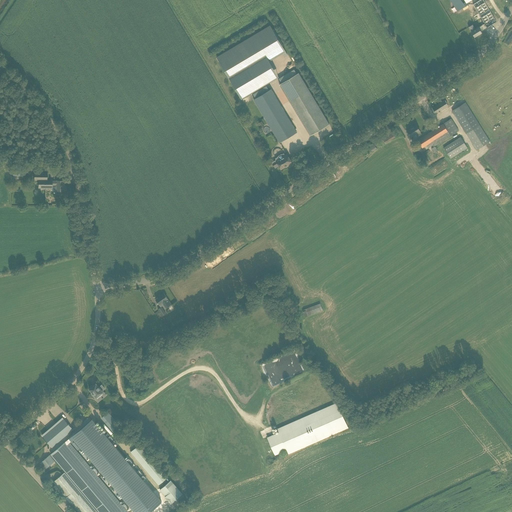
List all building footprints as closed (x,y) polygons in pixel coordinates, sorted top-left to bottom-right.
[(449,0),(457,12),(469,4),(466,0),(449,0)] [(496,22),(495,20),(498,19),(495,13),(493,15),(483,0),(480,0),(473,5),(484,23),(478,27),(475,29),(473,25),(468,27),(474,37),(482,32),(481,31),(487,27),(487,28),(496,22)] [(271,26),(217,58),(229,78),(266,56),(269,61),(282,53),(285,51),(286,51),(271,26)] [(279,84),(310,135),(329,124),(298,73),(279,84)] [(297,132),(271,89),(253,99),(279,142),(297,132)] [(431,109),(435,115),(448,106),(444,100),(431,109)] [(452,111),(477,150),(490,142),(465,102),(452,111)] [(417,140),(420,144),(422,148),(426,146),(428,149),(433,146),(433,147),(459,131),(451,119),(417,140)] [(420,131),(416,125),(407,130),(411,137),(416,134),(417,137),(421,134),(420,131)] [(382,139),(385,143),(395,137),(392,133),(382,139)] [(443,148),(450,159),(467,148),(460,137),(443,148)] [(287,166),(292,163),(287,154),(282,157),(283,158),(277,162),(276,161),(277,161),(277,160),(276,161),(276,160),(272,162),(275,168),(279,166),(281,169),(287,166)] [(19,172),(13,172),(13,177),(19,177),(19,176),(25,176),(25,168),(19,168),(19,172)] [(38,180),(38,187),(51,188),(51,191),(56,191),(63,191),(63,181),(56,181),(51,181),(51,180),(46,180),(46,173),(34,173),(34,180),(38,180)] [(156,300),(159,304),(159,305),(164,301),(167,306),(170,303),(167,299),(168,299),(166,297),(164,293),(160,295),(161,296),(159,298),(158,297),(157,298),(156,299),(156,300)] [(303,312),(305,317),(308,316),(323,310),(320,303),(304,310),(304,311),(303,312)] [(157,309),(162,316),(166,313),(161,307),(157,309)] [(275,361),(265,367),(271,376),(271,377),(273,380),(276,380),(271,382),(275,382),(281,379),(282,379),(282,377),(272,377),(272,373),(277,373),(277,368),(278,368),(281,367),(278,361),(275,361)] [(102,391),(105,389),(102,385),(99,387),(96,383),(93,386),(92,385),(90,387),(90,388),(89,389),(93,393),(92,394),(95,398),(103,392),(102,391)] [(277,429),(279,432),(267,437),(275,456),(287,451),(288,454),(348,428),(337,402),(277,429)] [(101,418),(115,434),(122,428),(108,412),(101,418)] [(69,438),(65,442),(67,445),(70,443),(74,439),(134,511),(149,511),(162,501),(92,419),(88,415),(75,430),(76,432),(69,438)] [(52,447),(73,429),(63,419),(43,437),(52,447)] [(65,442),(50,454),(98,511),(127,511),(70,443),(67,445),(65,442)] [(140,444),(130,452),(158,485),(168,477),(140,444)] [(40,463),(43,467),(47,472),(51,468),(49,466),(55,461),(50,455),(40,463)] [(53,482),(78,511),(95,511),(96,511),(64,472),(53,482)] [(182,494),(170,480),(159,489),(171,503),(182,494)]
